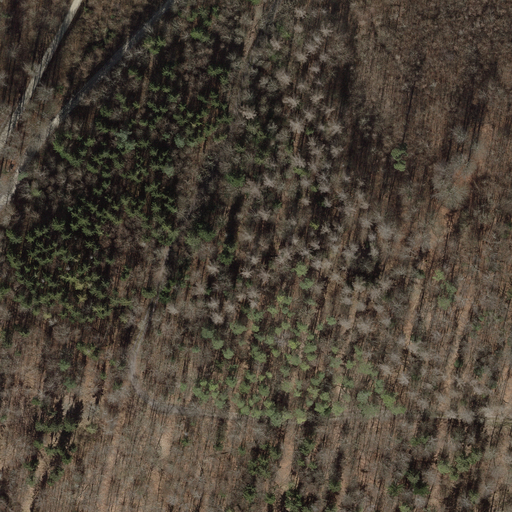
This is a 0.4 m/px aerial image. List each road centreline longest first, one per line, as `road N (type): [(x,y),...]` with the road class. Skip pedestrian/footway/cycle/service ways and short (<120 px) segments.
road 1 (track): [(511,419),(382,413),(288,421),(152,406),(137,385),(135,349),(173,246),(219,167),(276,0)]
road 2 (track): [(174,0),(0,193)]
road 3 (track): [(77,0),(0,145)]
